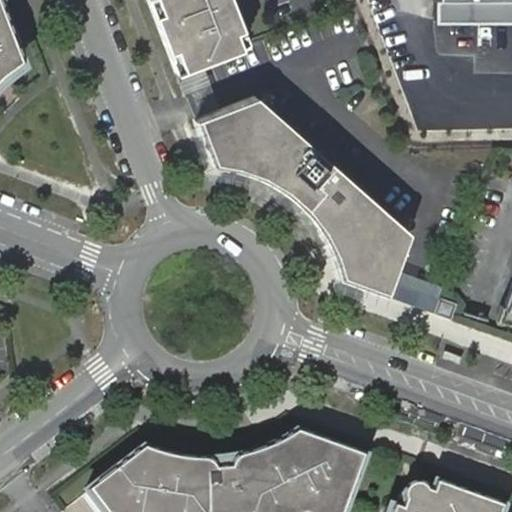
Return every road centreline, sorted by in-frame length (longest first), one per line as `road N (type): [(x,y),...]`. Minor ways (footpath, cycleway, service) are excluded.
road 1 (tertiary): [(511,411),(272,324)]
road 2 (residential): [(170,235),(82,0)]
road 3 (residential): [(141,348),(0,456)]
road 4 (tertiary): [(272,324),(275,296),(256,254),(216,231),(170,235)]
road 5 (tertiary): [(141,348),(176,374),(220,375),(257,352),(272,324)]
road 6 (tertiary): [(131,276),(0,226)]
